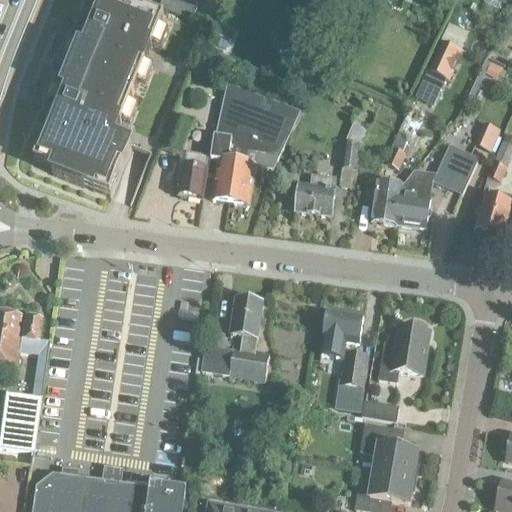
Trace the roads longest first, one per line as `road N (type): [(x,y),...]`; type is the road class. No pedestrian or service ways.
road 1 (residential): [(493,296),(0,230)]
road 2 (residential): [(454,511),(493,296)]
